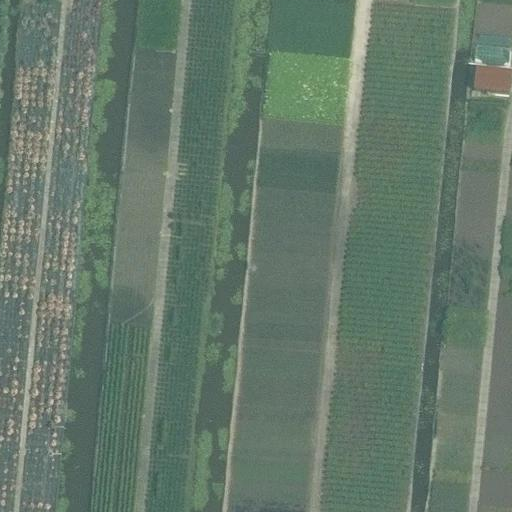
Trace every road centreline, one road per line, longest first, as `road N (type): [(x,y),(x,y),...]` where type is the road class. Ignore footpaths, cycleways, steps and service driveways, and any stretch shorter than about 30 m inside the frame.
road 1 (track): [(302,511),(349,0)]
road 2 (track): [(468,511),(511,108)]
